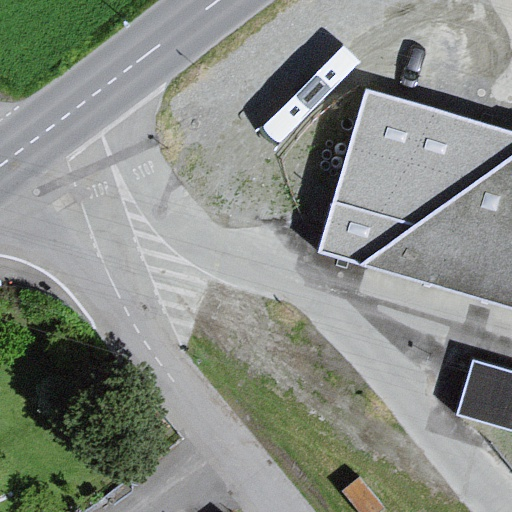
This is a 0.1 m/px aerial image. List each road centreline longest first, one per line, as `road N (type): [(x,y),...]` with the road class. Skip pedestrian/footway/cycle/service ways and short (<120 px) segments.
road 1 (unclassified): [(273,511),(130,319),(49,125)]
road 2 (secondary): [(49,125),(217,0)]
